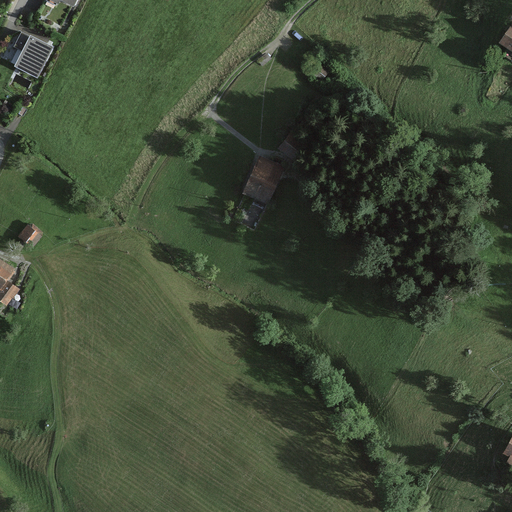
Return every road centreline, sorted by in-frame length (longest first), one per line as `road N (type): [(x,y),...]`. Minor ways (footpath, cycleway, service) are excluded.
road 1 (track): [(280,39),(184,138),(130,228),(27,260)]
road 2 (track): [(27,260),(46,280),(57,312),(62,421),(53,471),(61,511)]
